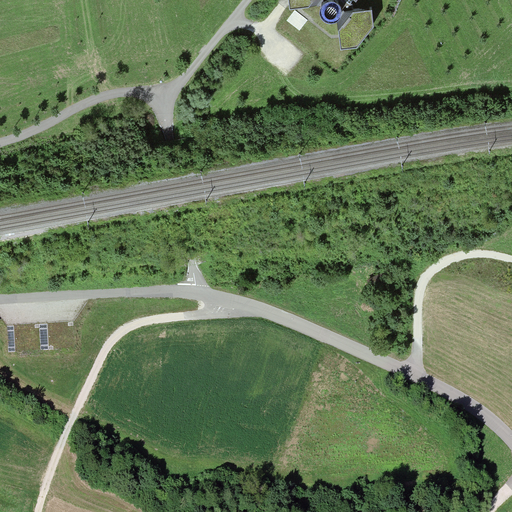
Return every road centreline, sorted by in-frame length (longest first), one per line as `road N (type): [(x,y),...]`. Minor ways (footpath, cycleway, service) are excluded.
road 1 (tertiary): [(511,443),(413,374),(197,290)]
road 2 (track): [(38,511),(50,465),(108,344),(133,323),(189,312),(197,290)]
road 3 (motorway): [(273,0),(511,169)]
road 4 (tertiary): [(197,290),(0,297)]
road 5 (track): [(413,374),(416,302),(426,277),(472,253),(511,260)]
road 6 (residential): [(197,290),(164,104)]
road 7 (residential): [(164,104),(131,89),(94,96),(55,121),(0,140)]
road 8 (motorway): [(511,98),(376,0)]
road 9 (residential): [(164,104),(249,0)]
